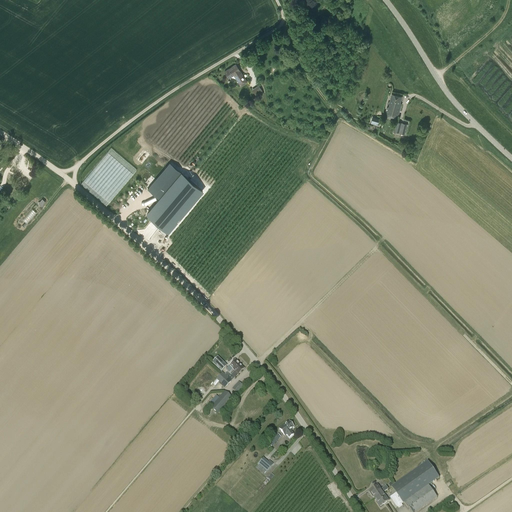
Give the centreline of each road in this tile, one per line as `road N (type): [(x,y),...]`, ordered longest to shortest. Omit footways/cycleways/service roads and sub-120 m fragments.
road 1 (unclassified): [(362,511),(240,341),(75,184)]
road 2 (unclassified): [(77,166),(165,95),(275,30),(283,17),(276,0)]
road 3 (tertiary): [(511,159),(452,100),(383,0)]
